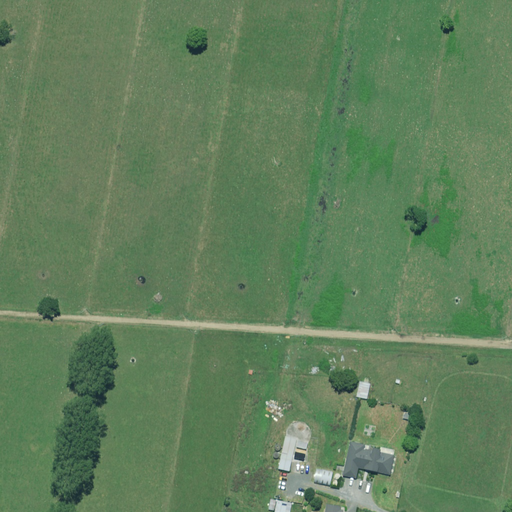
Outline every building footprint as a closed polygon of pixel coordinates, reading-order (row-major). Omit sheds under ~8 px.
[(373,389),(371,384),(369,384),(370,381),(366,380),(365,383),(361,382),(358,397),(370,400),(370,398),(368,397),(370,390),(373,389)] [(293,462),(297,463),(298,460),(294,459),(298,440),(287,437),(280,469),(291,472),(293,462)] [(367,445),(352,442),(344,476),(358,479),(360,469),(392,476),(397,456),(382,453),(383,449),(370,446),(367,446),(367,445)] [(335,473),(318,470),(316,484),(332,487),(335,473)] [(343,474),(336,473),(333,487),(340,489),(343,474)] [(293,504),(272,500),(270,510),(276,511),(286,511),(287,511),(291,511),(293,504)]
